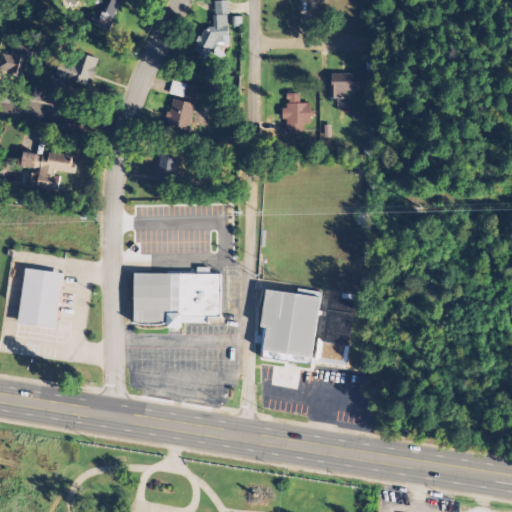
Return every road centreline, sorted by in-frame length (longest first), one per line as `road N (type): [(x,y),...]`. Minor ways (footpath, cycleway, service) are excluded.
road 1 (residential): [(245,436),(252,0)]
road 2 (residential): [(114,415),(116,170),(135,96),(181,0)]
road 3 (trunk): [(419,464),(0,396)]
road 4 (residential): [(125,131),(0,106)]
